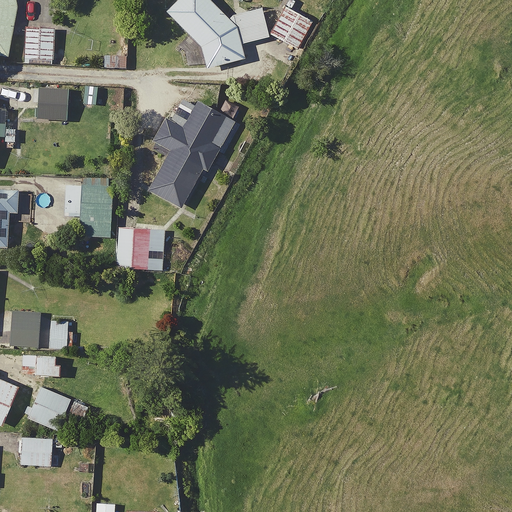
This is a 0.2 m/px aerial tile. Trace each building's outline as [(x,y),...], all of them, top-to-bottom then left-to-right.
[(11,0),(0,0),(0,52),(7,54),(11,0)] [(222,13),(208,0),(170,0),(162,8),(197,44),(203,66),(241,57),(237,43),(266,36),(258,6),(222,13)] [(298,3),(292,0),(286,0),(267,33),(294,49),(311,20),(294,10),(298,3)] [(52,27),(24,26),(22,61),(50,63),(52,27)] [(123,54),(100,53),(100,67),(123,67),(123,54)] [(45,87),(15,86),(15,106),(45,107),(45,87)] [(206,170),(230,118),(181,95),(169,121),(161,117),(151,138),(164,144),(143,189),(179,206),(198,166),(206,170)] [(106,235),(109,180),(64,178),(62,214),(77,214),(76,233),(106,235)] [(13,211),(14,191),(0,189),(0,245),(4,246),(6,210),(13,211)] [(162,228),(116,224),(113,265),(159,268),(162,228)] [(35,312),(10,312),(10,345),(35,345),(35,312)] [(70,320),(46,318),(44,346),(68,348),(70,320)] [(59,360),(23,351),(18,368),(55,377),(59,360)] [(0,417),(14,384),(0,377),(0,417)] [(52,443),(18,440),(16,461),(50,464),(52,443)] [(113,511),(114,502),(92,500),(91,511),(113,511)]
